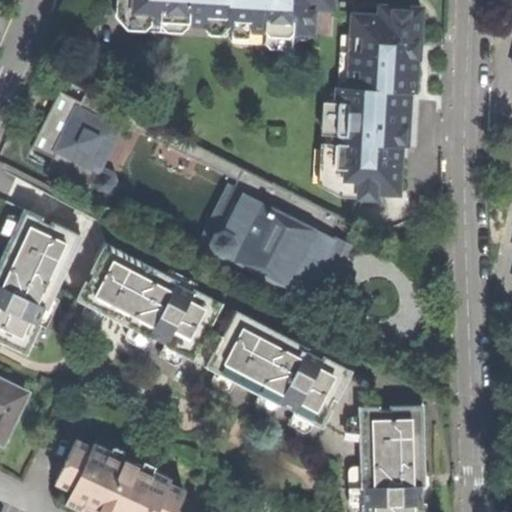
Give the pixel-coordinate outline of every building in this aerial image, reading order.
[(112,0),(115,17),(126,30),(126,0),(112,0)] [(126,0),(126,30),(158,31),(158,26),(186,27),(186,18),(194,18),(203,18),(224,19),(224,29),(311,31),(330,32),(330,0),(126,0)] [(376,5),(353,4),(352,33),(343,33),(340,89),(326,88),(323,136),(352,137),(349,193),(408,196),(411,136),(413,92),(422,93),(424,52),(426,4),(376,1),(376,5)] [(224,19),(203,18),(203,29),(208,36),(224,36),(232,42),(264,43),(267,47),(276,47),(287,47),(297,37),(306,38),(311,31),(224,29),(224,19)] [(51,168),(110,198),(138,143),(123,135),(128,124),(63,91),(35,146),(56,157),(51,168)] [(203,241),(314,297),(329,267),(343,238),(233,182),(203,241)] [(0,339),(27,352),(41,323),(36,321),(43,306),(48,308),(54,294),(82,233),(23,206),(18,216),(9,235),(0,255),(0,339)] [(0,225),(0,231),(9,235),(18,216),(12,213),(5,214),(0,225)] [(85,282),(76,298),(86,303),(105,312),(129,325),(149,335),(151,332),(166,339),(164,342),(184,352),(193,357),(201,342),(207,345),(215,330),(209,327),(223,300),(193,286),(191,289),(177,282),(179,277),(166,271),(106,241),(111,261),(92,268),(91,271),(95,273),(89,284),(85,282)] [(168,265),(166,271),(179,277),(177,282),(191,289),(193,286),(196,279),(182,272),(168,265)] [(60,297),(54,294),(48,308),(43,306),(36,321),(41,323),(47,326),(60,297)] [(99,323),(105,312),(86,303),(83,310),(84,315),(99,323)] [(223,334),(215,330),(207,345),(214,349),(207,364),(216,369),(235,379),(259,392),(278,402),(279,399),(294,407),(293,410),(313,420),(322,425),(332,407),(329,405),(333,397),(337,399),(353,368),(324,352),(321,357),(307,350),(309,345),(296,338),(236,308),(223,334)] [(144,346),(149,335),(129,325),(126,332),(127,337),(144,346)] [(298,333),(296,338),(309,345),(307,350),(321,357),(324,352),(326,348),(316,342),(298,333)] [(184,352),(164,342),(159,354),(178,364),(184,352)] [(229,390),(235,379),(216,369),(212,376),(213,382),(229,390)] [(0,441),(2,442),(26,392),(0,379),(0,441)] [(272,412),(278,402),(259,392),(255,398),(257,404),(272,412)] [(425,511),(425,500),(421,501),(420,485),(425,484),(425,470),(423,403),(391,404),(391,410),(380,410),(379,405),(358,406),(358,417),(359,435),(359,462),(360,487),(363,487),(364,501),(361,501),(361,506),(360,511),(425,511)] [(313,420),(293,410),(288,419),(308,430),(313,420)] [(346,436),(359,435),(358,417),(351,417),(346,421),(346,436)] [(87,511),(170,511),(181,489),(75,439),(55,481),(69,488),(63,501),(87,511)] [(349,506),(361,506),(361,501),(364,501),(363,487),(360,487),(359,462),(351,462),(348,468),(349,506)] [(421,501),(425,500),(431,500),(431,487),(431,470),(425,470),(425,484),(420,485),(421,501)]
